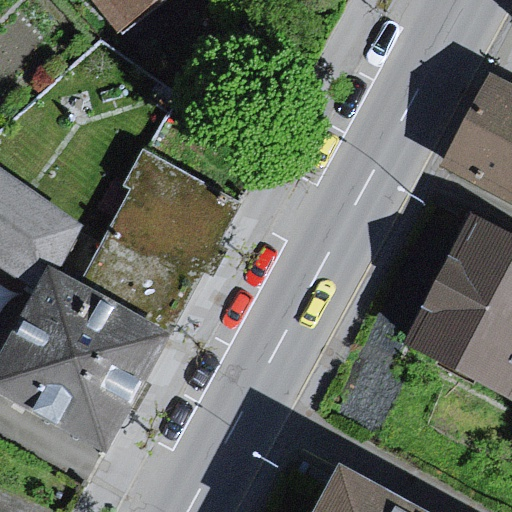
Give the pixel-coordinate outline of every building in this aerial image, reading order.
[(143,0),(104,0),(119,19),(143,0)] [(511,95),(500,89),(452,182),(511,212),(511,95)] [(0,359),(0,383),(107,446),(171,335),(241,202),(143,147),(125,184),(133,188),(83,282),(53,264),(0,359)] [(0,256),(6,261),(33,279),(78,220),(0,170),(0,256)] [(511,405),(511,250),(484,236),(422,362),(511,405)] [(434,511),(360,470),(337,511),(434,511)]
